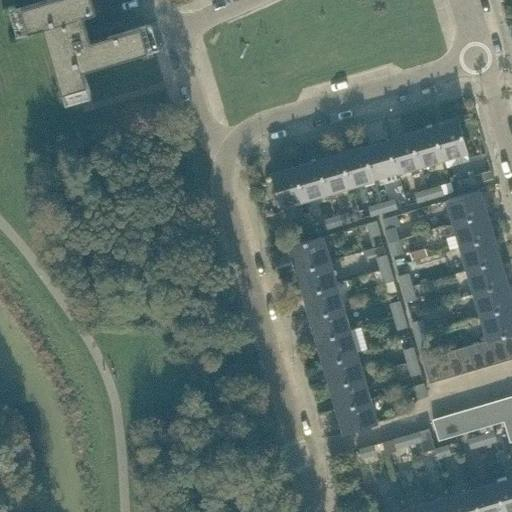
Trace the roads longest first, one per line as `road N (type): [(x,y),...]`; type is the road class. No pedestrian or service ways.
road 1 (residential): [(318,511),(225,201),(227,153)]
road 2 (residential): [(227,153),(262,123),(484,58)]
road 3 (residential): [(227,153),(175,34)]
